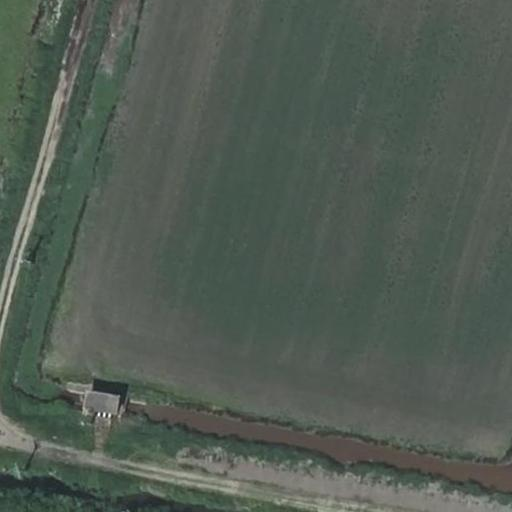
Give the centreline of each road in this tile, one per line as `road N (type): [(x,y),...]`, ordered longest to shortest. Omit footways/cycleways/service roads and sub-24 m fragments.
road 1 (track): [(106,0),(0,386)]
road 2 (track): [(0,441),(177,482),(370,511)]
